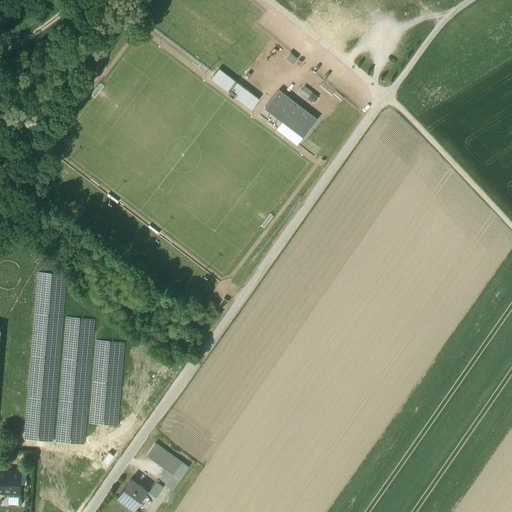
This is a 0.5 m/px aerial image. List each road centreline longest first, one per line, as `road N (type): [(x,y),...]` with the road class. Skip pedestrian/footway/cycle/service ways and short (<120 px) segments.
road 1 (unclassified): [(387,93),(89,511)]
road 2 (track): [(511,224),(387,93),(468,0)]
road 3 (unclassified): [(387,93),(271,0)]
